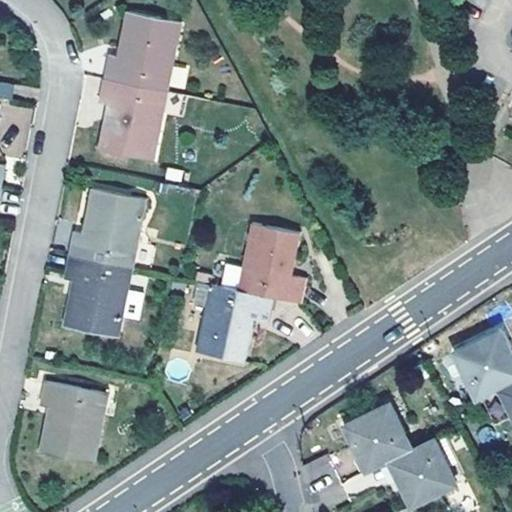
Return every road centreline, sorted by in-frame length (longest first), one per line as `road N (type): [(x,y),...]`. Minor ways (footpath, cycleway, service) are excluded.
road 1 (residential): [(0,403),(60,91),(57,43),(24,0)]
road 2 (residential): [(511,244),(253,418)]
road 3 (residential): [(253,418),(114,511)]
